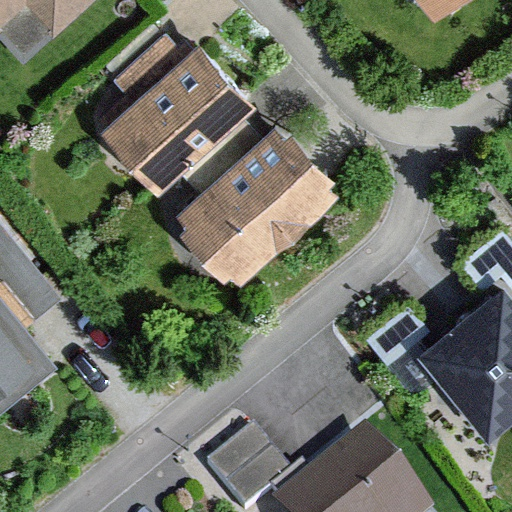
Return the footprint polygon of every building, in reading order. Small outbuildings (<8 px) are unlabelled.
[(90,0),(0,0),(0,19),(20,2),(49,36),(90,0)] [(462,0),(415,0),(434,23),(462,0)] [(253,103),(195,41),(181,54),(164,36),(112,85),(128,102),(96,132),(155,194),(253,103)] [(333,186),(270,121),(171,217),(234,282),(333,186)] [(511,405),(511,302),(501,289),(430,348),(492,422),(511,405)] [(0,396),(52,353),(0,290),(0,396)] [(430,511),(432,511),(367,429),(274,502),(281,511),(430,511)] [(206,473),(240,511),(283,474),(248,435),(206,473)]
